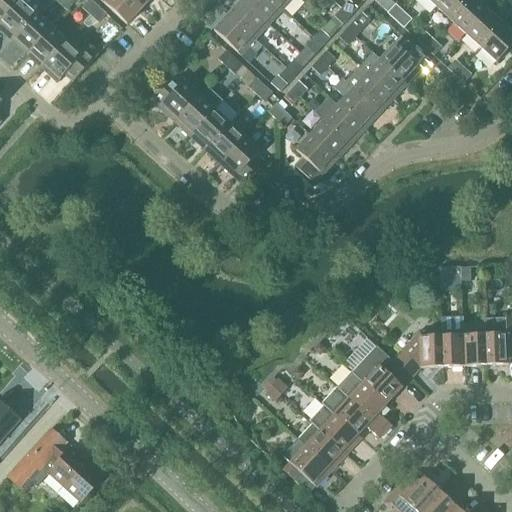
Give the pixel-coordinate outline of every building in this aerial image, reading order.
[(0,0),(0,24),(22,0),(0,0)] [(37,0),(22,0),(0,24),(0,31),(12,42),(36,15),(44,6),(37,0)] [(141,9),(131,0),(100,0),(101,0),(127,25),(141,9)] [(131,0),(141,9),(150,0),(131,0)] [(243,0),(242,1),(268,25),(282,10),(271,0),(243,0)] [(291,0),(271,0),(282,10),(291,0)] [(443,0),(436,8),(451,22),(471,0),(443,0)] [(466,35),(490,8),(480,0),(471,0),(451,22),(466,35)] [(91,16),(98,8),(90,1),(83,9),(91,16)] [(268,25),(242,1),(228,16),(254,40),(268,25)] [(358,10),(349,2),(342,10),(350,18),(358,10)] [(396,6),(388,15),(396,22),(404,13),(396,6)] [(98,8),(91,16),(98,23),(105,15),(98,8)] [(481,49),(506,23),(490,8),(466,35),(481,49)] [(350,18),(342,10),(328,25),(336,33),(350,18)] [(404,29),(412,20),(404,13),(396,22),(404,29)] [(51,29),(36,15),(12,42),(27,56),(51,29)] [(214,32),(240,56),(248,47),(255,54),(261,47),(254,40),(228,16),(214,32)] [(511,28),(506,23),(481,49),(496,63),(511,46),(511,28)] [(363,31),(354,24),(347,31),(356,39),(363,31)] [(336,33),(328,25),(315,40),(323,48),(336,33)] [(51,29),(27,56),(42,70),(66,43),(51,29)] [(339,40),(348,47),(356,39),(347,31),(339,40)] [(426,50),(434,41),(425,33),(417,42),(426,50)] [(307,49),(315,56),(323,48),(315,40),(307,49)] [(434,41),(426,50),(433,56),(441,47),(434,41)] [(89,47),(81,56),(66,43),(42,70),(57,84),(65,75),(73,82),(98,55),(89,47)] [(379,61),(406,85),(420,69),(394,45),(379,61)] [(226,67),(234,59),(226,51),(218,60),(226,67)] [(335,61),(327,53),(319,62),(328,69),(335,61)] [(234,59),(226,67),(234,74),(242,66),(234,59)] [(406,85),(379,61),(365,76),(392,101),(406,85)] [(455,77),(463,69),(455,61),(447,69),(455,77)] [(312,69),(320,77),(328,69),(319,62),(312,69)] [(302,71),(294,63),(287,71),(295,78),(302,71)] [(463,69),(455,77),(463,84),(471,75),(463,69)] [(279,79),(287,87),(295,78),(287,71),(279,79)] [(392,101),(365,76),(352,91),(378,115),(392,101)] [(150,101),(159,109),(175,123),(199,96),(184,82),(181,85),(172,77),(150,101)] [(257,80),(250,89),(257,95),(264,86),(257,80)] [(308,91),(300,83),(292,92),(300,99),(308,91)] [(265,103),(273,94),(264,86),(257,95),(265,103)] [(378,115),(352,91),(338,106),(364,130),(378,115)] [(285,99),(293,107),(300,99),(292,92),(285,99)] [(199,96),(175,123),(189,137),(214,110),(199,96)] [(222,102),(214,110),(189,137),(204,151),(229,124),(237,116),(222,102)] [(276,120),(283,111),(276,105),(268,113),(276,120)] [(324,121),(351,146),(364,130),(338,106),(324,121)] [(283,111),(276,120),(284,127),(291,119),(283,111)] [(351,146),(324,121),(310,136),(337,161),(351,146)] [(229,124),(204,151),(220,165),(245,138),(229,124)] [(315,185),(323,176),(337,161),(310,136),(296,152),(304,159),(296,168),(315,185)] [(245,138),(220,165),(245,188),(266,165),(257,156),(260,153),(245,138)] [(450,269),(450,282),(460,282),(459,269),(450,269)] [(469,282),(469,269),(459,269),(460,282),(469,282)] [(511,360),(511,319),(483,321),(485,367),(507,366),(507,360),(511,360)] [(485,367),(483,321),(461,322),(463,368),(485,367)] [(463,368),(461,322),(443,322),(443,333),(440,333),(441,369),(463,368)] [(441,369),(440,333),(418,334),(392,363),(391,364),(409,380),(419,369),(441,369)] [(351,373),(385,406),(409,380),(391,364),(392,363),(374,348),(351,373)] [(385,406),(351,373),(335,389),(384,435),(391,427),(377,415),(385,406)] [(285,390),(276,381),(270,387),(279,396),(285,390)] [(264,394),(273,403),(279,396),(270,387),(264,394)] [(384,435),(335,389),(320,405),(323,408),(323,407),(330,413),(329,414),(333,417),(356,438),(358,436),(366,428),(379,440),(384,435)] [(0,445),(21,422),(0,403),(0,445)] [(311,426),(344,457),(361,439),(358,436),(356,438),(333,417),(329,414),(330,413),(323,407),(323,408),(308,423),(311,426)] [(344,457),(311,426),(296,442),(330,473),(344,457)] [(24,468),(11,482),(23,493),(29,486),(30,487),(32,484),(37,489),(49,475),(81,505),(104,479),(72,450),(70,452),(65,448),(67,445),(55,434),(24,468)] [(299,474),(315,489),(330,473),(296,442),(281,459),(288,465),(283,471),(292,480),(299,474)] [(411,475),(394,493),(382,506),(388,511),(424,511),(440,494),(423,479),(420,483),(411,475)] [(453,511),(456,509),(440,494),(424,511),(453,511)]
